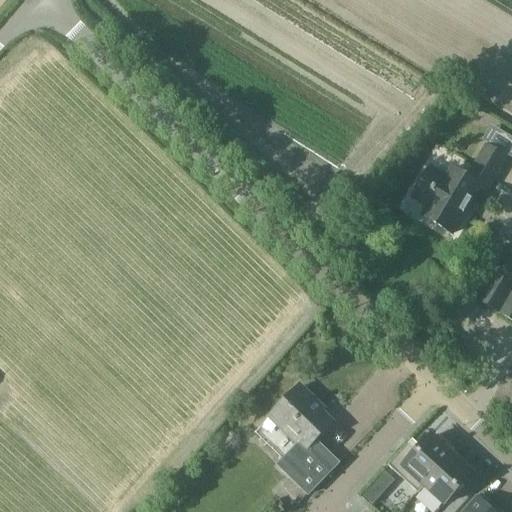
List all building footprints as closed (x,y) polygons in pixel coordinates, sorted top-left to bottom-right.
[(487,191),(507,159),(486,146),(467,178),(452,169),(446,178),(431,168),(413,198),(428,208),(423,216),(452,234),(481,188),(487,191)] [(511,321),(511,248),(510,248),(477,301),(511,321)] [(294,440),(273,462),(304,492),(334,461),(315,442),(332,425),(321,414),(323,412),(299,388),(274,415),(288,428),(285,431),(294,440)] [(418,495),(453,457),(450,454),(453,451),(437,437),(434,440),(431,438),(417,453),(408,445),(388,467),(418,495)] [(453,457),(426,488),(445,505),(472,475),(453,457)] [(385,473),(363,497),(373,506),(395,482),(385,473)] [(491,511),(478,499),(466,511),(491,511)]
